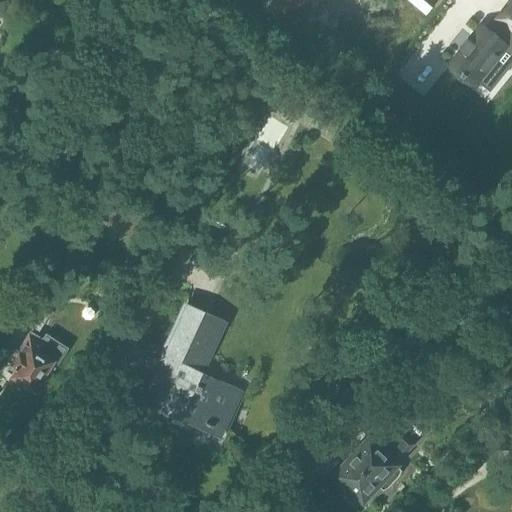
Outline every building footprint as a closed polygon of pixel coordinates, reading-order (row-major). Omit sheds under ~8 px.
[(0,0),(0,17),(11,0),(10,0),(0,0)] [(511,1),(498,18),(503,22),(493,35),(482,26),(471,40),(468,38),(459,49),(462,51),(451,65),(461,74),(465,77),(465,76),(476,85),(478,82),(491,92),(509,70),(496,60),(511,39),(511,1)] [(37,292),(20,319),(34,328),(51,301),(37,292)] [(147,401),(169,411),(171,408),(220,431),(240,388),(205,372),(228,321),(188,303),(157,371),(160,373),(147,401)] [(12,365),(17,369),(12,376),(35,391),(54,362),(59,365),(70,348),(47,333),(43,339),(32,332),(21,349),(22,349),(12,365)] [(379,427),(372,435),(336,474),(364,501),(378,485),(384,490),(389,487),(399,476),(402,471),(397,466),(400,462),(416,443),(405,434),(430,406),(403,382),(370,419),(379,427)]
